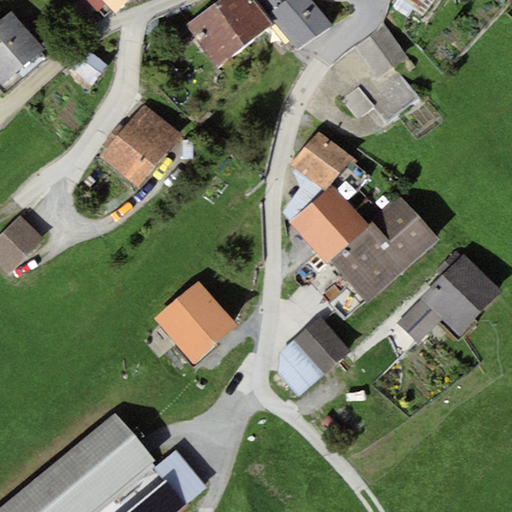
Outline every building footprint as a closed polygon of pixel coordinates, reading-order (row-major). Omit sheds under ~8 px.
[(104,0),(116,12),(129,0),(104,0)] [(258,0),(218,0),(186,24),(217,65),(275,22),(259,0),(258,0)] [(275,0),(259,0),(275,22),(298,49),(330,24),(311,0),(278,0),(277,1),(275,0)] [(396,0),(394,4),(411,17),(415,11),(426,18),(439,0),(396,0)] [(13,12),(0,22),(0,82),(1,83),(43,49),(13,12)] [(388,25),(355,47),(376,79),(409,57),(388,25)] [(88,48),(68,71),(88,89),(108,66),(88,48)] [(402,76),(370,101),(387,123),(419,98),(402,76)] [(359,88),(342,101),(356,120),(373,108),(359,88)] [(145,104),(100,156),(138,187),(182,135),(145,104)] [(354,156),(318,132),(290,164),(296,169),(325,191),(332,185),(348,202),(371,176),(350,161),(354,156)] [(325,191),(296,169),(293,172),(301,187),(283,212),(291,221),(325,191)] [(327,264),(330,261),(366,301),(436,239),(399,198),(368,225),(348,202),(332,185),(325,191),(291,221),(290,222),(327,264)] [(22,216),(0,237),(0,265),(10,275),(46,240),(22,216)] [(503,291),(465,253),(462,256),(457,250),(441,266),(447,272),(422,298),(424,301),(401,324),(419,341),(443,317),(460,334),(503,291)] [(199,280),(155,319),(194,363),(238,325),(199,280)] [(322,314),(279,352),(278,374),(299,398),(353,350),(322,314)] [(157,461),(117,412),(0,506),(0,511),(93,511),(153,464),(157,461)] [(153,464),(93,511),(101,511),(156,467),(153,464)] [(180,511),(189,505),(168,480),(128,511),(180,511)]
